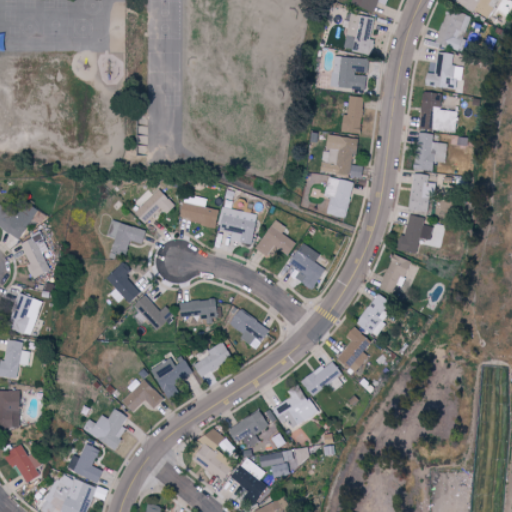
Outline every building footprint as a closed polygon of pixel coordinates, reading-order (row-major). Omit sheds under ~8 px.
[(388,0),(352,0),(352,1),(375,10),(379,0),(387,3),(388,0)] [(454,0),(489,17),(497,0),(454,0)] [(436,40),(463,50),(467,39),(463,37),(471,15),(449,7),(436,40)] [(375,16),(351,12),(350,20),(348,19),(344,47),(369,51),(375,16)] [(436,72),(429,71),(427,84),(458,89),(462,65),(452,64),(454,53),(439,50),(436,72)] [(332,85),(366,88),(368,73),(370,58),(335,54),(332,85)] [(459,110),(442,108),(443,92),(425,90),(421,127),(457,131),(459,110)] [(364,95),(351,95),(350,113),(344,113),(343,132),(363,133),(364,95)] [(416,168),(434,170),(435,160),(446,161),(448,142),(433,140),(434,133),(420,131),(416,168)] [(322,171),(362,175),(363,165),(353,164),(354,153),(358,153),(360,137),(329,134),(328,150),(324,150),(322,171)] [(429,174),(415,172),(411,208),(429,210),(431,194),(435,195),(436,182),(428,181),(429,174)] [(332,197),(329,213),(348,217),(354,180),(329,176),(326,195),(332,197)] [(136,211),(147,223),(163,207),(168,212),(176,204),(161,188),(136,211)] [(220,209),(206,206),(208,198),(187,193),(181,217),(216,225),(220,209)] [(40,209),(25,198),(16,209),(3,200),(0,204),(0,224),(19,238),(40,209)] [(254,243),(259,212),(224,206),(220,228),(234,230),(233,240),(254,243)] [(406,236),(401,235),(398,248),(418,252),(421,237),(431,240),(434,226),(424,224),(426,217),(410,214),(406,236)] [(290,254),(297,240),(283,233),(288,225),(274,218),(259,248),(274,255),(277,247),(290,254)] [(147,229),(112,219),(108,234),(116,237),(112,250),(127,254),(131,239),(143,243),(147,229)] [(37,277),(53,269),(37,235),(21,243),(37,277)] [(301,268),(296,278),(315,288),(326,267),(314,261),(320,251),(302,242),(291,263),(301,268)] [(403,285),(412,260),(394,253),(381,287),(395,292),(398,284),(403,285)] [(142,292),(126,275),(133,270),(125,261),(108,277),(131,302),(142,292)] [(379,335),(387,322),(383,320),(394,301),(378,291),(359,324),(379,335)] [(43,299),(19,293),(11,328),(34,334),(43,299)] [(162,310),(147,295),(134,308),(158,331),(175,313),(167,305),(162,310)] [(217,299),(181,300),(182,316),(205,315),(205,321),(218,321),(217,299)] [(244,332),(241,336),(256,346),(269,327),(241,307),(230,323),(244,332)] [(353,340),(339,356),(351,366),(373,340),(355,326),(347,335),(353,340)] [(2,359),(0,371),(0,375),(19,378),(21,363),(31,364),(33,351),(23,349),(24,341),(9,339),(6,359),(2,359)] [(196,362),(201,374),(233,359),(225,341),(198,353),(201,360),(196,362)] [(153,368),(170,397),(181,391),(176,383),(195,372),(187,358),(176,364),(172,357),(153,368)] [(313,393),(344,374),(334,359),(304,378),(313,393)] [(146,398),(156,407),(165,397),(145,378),(124,400),(135,410),(146,398)] [(293,397),(274,405),(282,422),(290,419),(293,426),(317,415),(302,383),(289,390),(293,397)] [(22,411),(21,389),(0,389),(0,426),(20,426),(19,411),(22,411)] [(97,422),(90,417),(84,427),(115,448),(129,428),(123,424),(129,415),(116,407),(110,418),(103,413),(97,422)] [(258,440),(255,433),(270,426),(263,410),(229,426),(236,440),(242,437),(246,446),(258,440)] [(219,443),(204,433),(200,440),(205,443),(194,459),(224,478),(236,461),(216,448),(219,443)] [(99,481),(104,469),(94,464),(101,448),(87,442),(81,456),(74,453),(67,467),(99,481)] [(41,474),(37,467),(43,463),(36,450),(28,454),(22,443),(4,453),(11,466),(17,462),(27,481),(41,474)] [(263,466),(268,465),(270,476),(288,474),(284,450),(261,454),(263,466)] [(269,484),(241,464),(232,477),(250,491),(246,497),(255,503),(269,484)] [(87,511),(97,485),(75,477),(71,486),(61,482),(56,495),(65,499),(61,510),(66,511),(87,511)] [(261,506),(263,511),(290,511),(285,497),(261,506)] [(162,511),(161,511),(162,505),(149,502),(146,511),(162,511)]
